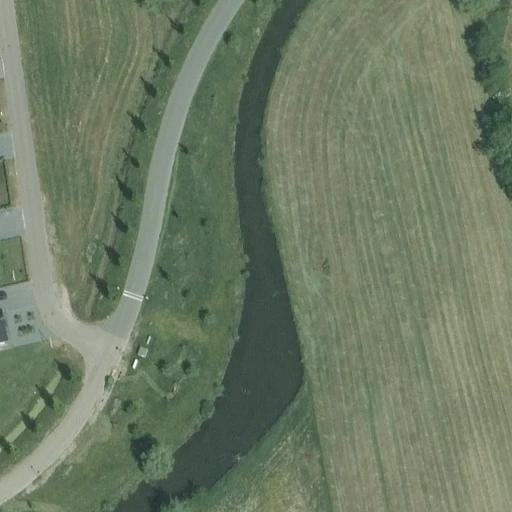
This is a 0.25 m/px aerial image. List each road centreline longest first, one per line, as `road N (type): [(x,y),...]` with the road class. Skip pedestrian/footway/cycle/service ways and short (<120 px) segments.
road 1 (unclassified): [(103,371),(131,303),(167,131),(210,33),(235,0)]
road 2 (residential): [(103,371),(61,324),(45,281),(2,0)]
road 3 (unclassified): [(0,492),(54,450),(103,371)]
